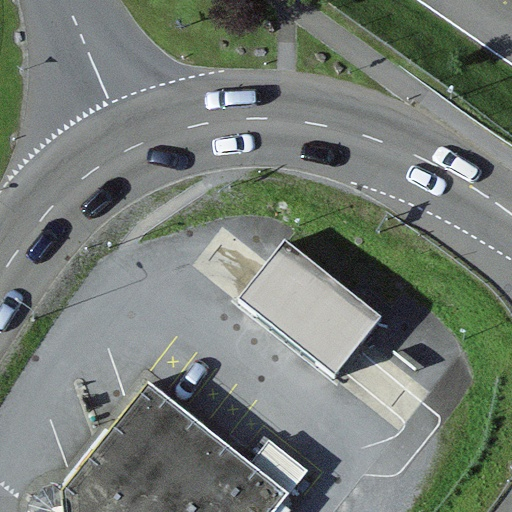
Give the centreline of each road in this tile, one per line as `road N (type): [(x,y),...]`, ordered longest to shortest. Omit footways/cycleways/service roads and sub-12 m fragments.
road 1 (secondary): [(511,215),(401,149),(290,119),(215,121),(131,151)]
road 2 (secondary): [(131,151),(53,211),(0,289)]
road 3 (tertiary): [(131,151),(66,0)]
